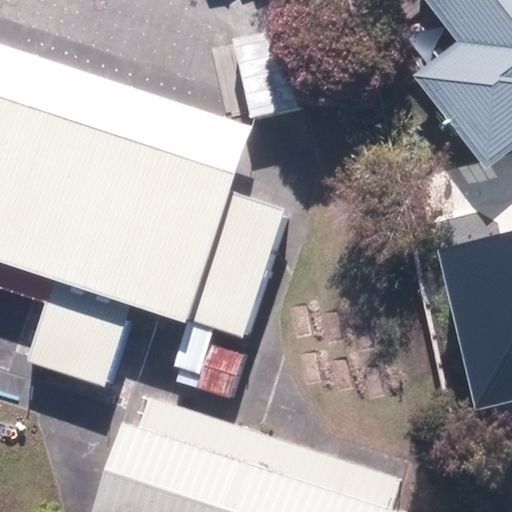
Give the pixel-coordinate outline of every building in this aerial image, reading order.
[(511,0),(442,0),(475,41),(428,78),(496,166),(511,153),(511,0)] [(293,29),(245,39),(262,118),(309,108),(293,29)] [(269,125),(0,39),(0,258),(59,278),(33,361),(115,387),(143,301),(254,336),(297,204),(248,189),(269,125)] [(511,399),(511,232),(438,250),(476,408),(511,399)] [(151,424),(134,419),(102,511),(415,511),(399,507),(409,479),(161,395),(151,424)]
